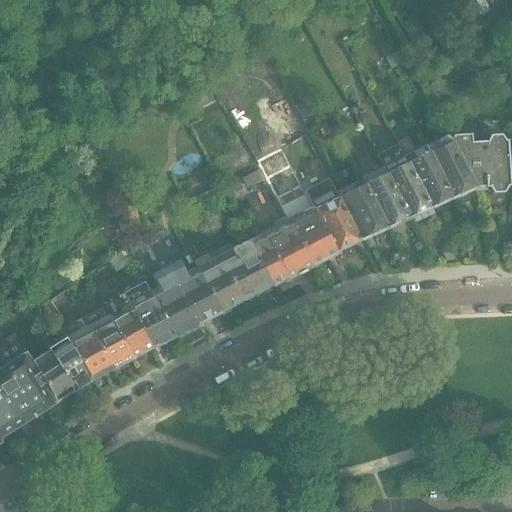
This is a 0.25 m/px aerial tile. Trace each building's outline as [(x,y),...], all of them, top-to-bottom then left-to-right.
[(253,48),(242,54),(249,66),(259,60),(253,48)] [(211,71),(218,83),(228,77),(222,65),(211,71)] [(304,102),(294,107),(302,121),(311,116),(304,102)] [(289,140),(302,131),(294,117),(280,125),(289,140)] [(448,135),(425,145),(453,198),(476,188),(449,136),(448,135)] [(449,136),(476,188),(485,187),(485,188),(489,188),(493,194),(504,193),(507,187),(510,187),(508,159),(507,140),(504,141),(500,135),(489,136),(486,142),(471,143),(470,135),(449,136)] [(407,138),(397,143),(403,156),(431,208),(453,198),(425,145),(414,152),(407,138)] [(397,143),(375,154),(382,167),(409,218),(431,208),(403,156),(397,143)] [(382,167),(360,177),(387,228),(409,218),(382,167)] [(331,200),(313,210),(335,253),(364,239),(339,190),(335,192),(324,172),(310,179),(321,200),(328,196),(331,200)] [(359,178),(360,179),(339,190),(364,239),(387,228),(360,177),(359,178)] [(213,189),(193,200),(198,211),(219,200),(213,189)] [(122,210),(117,217),(120,230),(127,235),(135,233),(139,225),(135,211),(129,208),(122,210)] [(335,253),(313,210),(311,208),(288,220),(287,218),(286,219),(312,265),(327,257),(327,258),(336,253),(335,253)] [(272,227),(246,241),(271,286),(286,278),(286,279),(312,265),(286,219),(282,218),(273,222),(272,227)] [(229,250),(195,268),(219,312),(240,301),(240,302),(271,286),(246,241),(229,250)] [(219,312),(195,268),(186,273),(179,261),(165,268),(195,325),(219,313),(219,312)] [(158,287),(150,291),(174,336),(195,325),(165,268),(152,275),(158,287)] [(144,282),(123,293),(152,348),(174,337),(174,336),(150,291),(150,292),(144,282)] [(102,304),(109,314),(107,316),(106,314),(132,358),(152,348),(123,293),(102,304)] [(132,358),(106,314),(102,308),(82,318),(112,369),(112,370),(132,359),(132,358)] [(65,335),(65,338),(92,380),(112,369),(82,318),(81,318),(83,321),(73,327),(75,330),(65,335)] [(13,334),(0,342),(0,349),(40,412),(55,403),(56,403),(57,402),(56,402),(57,402),(31,361),(31,362),(13,334)] [(75,391),(74,391),(92,380),(65,338),(47,348),(49,350),(48,350),(74,391),(75,391)] [(35,418),(34,416),(40,412),(0,349),(0,437),(31,418),(32,418),(33,418),(33,419),(35,418)] [(48,350),(31,361),(57,402),(72,392),(73,392),(74,391),(48,350)]
